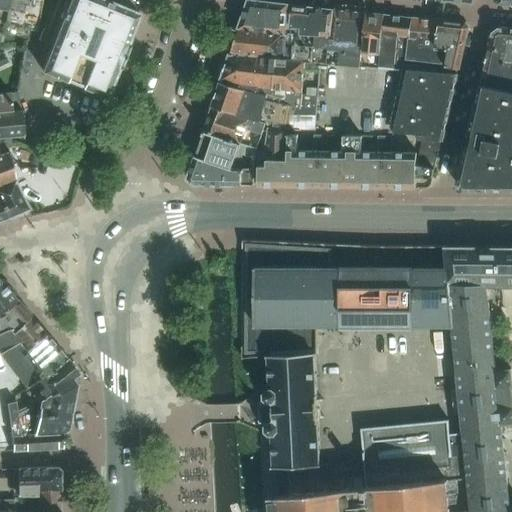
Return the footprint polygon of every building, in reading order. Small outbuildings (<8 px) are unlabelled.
[(7,0),(0,35),(0,43),(27,39),(28,40),(29,31),(37,32),(42,0),(7,0)] [(104,96),(105,96),(106,97),(107,93),(106,92),(117,66),(118,66),(119,66),(128,44),(126,43),(127,43),(126,43),(137,16),(139,12),(137,12),(135,11),(106,0),(58,0),(43,40),(52,44),(41,71),(104,96)] [(290,33),(290,26),(291,15),(292,5),(288,4),(254,0),(249,0),(240,27),(290,33)] [(346,51),(328,50),(334,9),(292,5),(291,15),(290,26),(300,27),(300,36),(305,45),(311,46),(310,61),(330,62),(345,63),(346,51)] [(328,50),(346,51),(361,53),(365,23),(366,13),(366,12),(365,12),(365,13),(344,11),(344,10),(334,9),(328,50)] [(380,54),(384,15),(384,14),(373,13),(372,13),(366,13),(365,23),(361,53),(360,64),(370,65),(371,53),(380,54)] [(396,58),(407,59),(412,18),(384,15),(380,54),(379,66),(395,68),(396,58)] [(445,64),(449,47),(435,46),(440,21),(412,18),(407,59),(445,64)] [(435,46),(449,47),(445,64),(445,65),(459,68),(468,27),(466,23),(440,21),(435,46)] [(492,31),(485,64),(511,65),(511,27),(499,26),(492,31)] [(290,33),(240,27),(231,53),(288,58),(290,33)] [(294,44),(293,59),(305,60),(310,61),(311,46),(305,45),(294,44)] [(360,64),(361,53),(346,51),(345,63),(360,64)] [(305,60),(293,59),(288,58),(231,53),(222,81),(250,86),(276,89),(294,91),(301,92),(302,92),(304,70),(305,60)] [(304,70),(318,71),(329,71),(330,62),(310,61),(305,60),(304,70)] [(511,65),(485,64),(481,85),(511,91),(511,65)] [(418,135),(417,141),(417,164),(435,168),(440,145),(442,145),(450,110),(458,73),(411,69),(404,100),(397,131),(418,135)] [(306,101),(307,94),(301,94),(301,92),(294,91),(294,93),(276,92),(276,89),(250,86),(222,81),(221,82),(221,83),(214,104),(213,105),(213,106),(222,109),(266,122),(271,123),(271,127),(267,127),(267,129),(288,130),(300,130),(300,129),(313,129),(315,101),(306,101)] [(489,189),(511,188),(511,91),(481,85),(475,110),(476,110),(475,111),(459,181),(465,188),(484,189),(489,189)] [(307,94),(317,95),(318,88),(307,87),(307,94)] [(0,92),(0,136),(24,135),(22,110),(19,110),(12,111),(12,109),(19,109),(17,92),(10,93),(10,92),(0,92)] [(262,133),(266,122),(222,109),(213,106),(204,130),(214,134),(242,142),(242,140),(247,128),(262,133)] [(259,142),(257,147),(257,148),(258,148),(257,150),(264,150),(267,129),(267,127),(271,127),(271,123),(266,122),(262,133),(259,142)] [(242,140),(242,142),(257,147),(259,142),(262,133),(247,128),(242,140)] [(267,129),(264,150),(267,150),(266,159),(267,159),(288,159),(288,134),(288,130),(267,129)] [(232,169),(237,152),(252,158),(255,159),(256,159),(257,150),(257,148),(257,147),(242,142),(214,134),(204,130),(195,156),(232,169)] [(288,186),(320,186),(321,150),(298,150),(299,134),(288,134),(288,159),(288,186)] [(312,144),(321,144),(321,134),(312,134),(312,144)] [(330,135),(321,134),(321,144),(330,144),(330,135)] [(352,187),(353,135),(343,135),(343,151),(321,150),(320,186),(352,187)] [(353,135),(352,187),(384,187),(384,151),(362,151),(362,135),(353,135)] [(375,145),(384,145),(384,135),(376,135),(375,145)] [(393,136),(384,135),(384,145),(393,145),(393,136)] [(417,152),(384,151),(384,187),(418,188),(418,187),(416,187),(416,177),(433,177),(435,168),(417,164),(417,152)] [(9,152),(0,155),(0,221),(30,209),(15,180),(16,179),(10,156),(9,152)] [(242,185),(254,185),(254,175),(254,168),(232,169),(195,156),(188,179),(195,184),(242,185)] [(267,165),(259,165),(259,185),(288,186),(288,159),(267,159),(267,165)] [(511,511),(511,246),(477,247),(477,246),(446,246),(446,247),(446,256),(448,268),(332,268),(332,247),(246,243),(245,351),(268,349),(268,354),(268,355),(268,356),(269,365),(269,369),(270,382),(271,388),(265,389),(266,401),(272,401),(272,411),(273,421),(267,421),(268,433),(273,433),(275,467),(276,479),(277,479),(295,478),(296,492),(293,492),(293,494),(278,495),(277,495),(275,495),(275,494),(272,494),(272,496),(270,496),(271,499),(272,499),(273,511),(511,511)] [(0,314),(8,306),(16,300),(0,282),(0,314)] [(0,332),(8,328),(12,332),(30,316),(16,300),(0,314),(0,332)] [(8,328),(0,332),(0,346),(18,342),(19,342),(26,351),(46,333),(30,316),(12,332),(8,328)] [(170,338),(181,337),(180,327),(170,327),(170,338)] [(59,365),(66,358),(46,333),(26,351),(45,375),(45,376),(59,365)] [(0,354),(25,388),(45,375),(26,351),(19,342),(18,342),(0,353),(0,354)] [(77,385),(72,379),(79,374),(78,374),(79,373),(66,358),(45,376),(45,375),(25,388),(36,402),(34,403),(17,411),(15,401),(6,403),(11,436),(62,433),(68,429),(77,385)] [(64,446),(63,446),(62,433),(11,436),(13,451),(64,448),(64,446)] [(37,495),(37,491),(60,489),(60,470),(57,467),(18,468),(18,495),(28,494),(37,495)] [(60,511),(61,511),(60,511),(60,489),(37,491),(37,495),(37,511),(31,511),(30,511),(60,511)] [(13,511),(14,510),(14,500),(0,499),(0,511),(13,511)]
